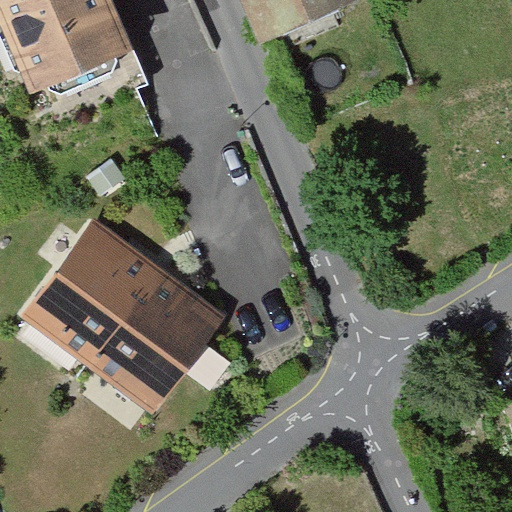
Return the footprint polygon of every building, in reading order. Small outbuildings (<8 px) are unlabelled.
[(0,0),(0,6),(45,100),(147,51),(121,0),(0,0)] [(250,0),(268,42),(370,0),(250,0)] [(511,109),(459,131),(479,181),(511,167),(511,109)] [(93,217),(22,322),(88,370),(161,267),(93,217)] [(225,312),(161,267),(88,370),(157,417),(225,312)] [(511,409),(503,413),(511,433),(511,409)]
